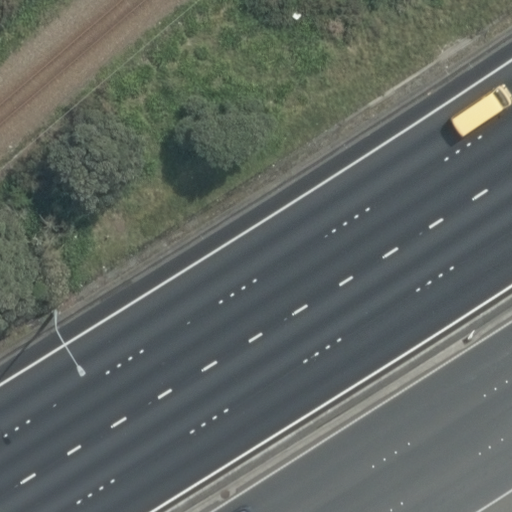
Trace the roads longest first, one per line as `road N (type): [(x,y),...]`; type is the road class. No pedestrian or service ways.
road 1 (motorway): [(58,511),(511,222)]
road 2 (motorway): [(511,371),(290,511)]
